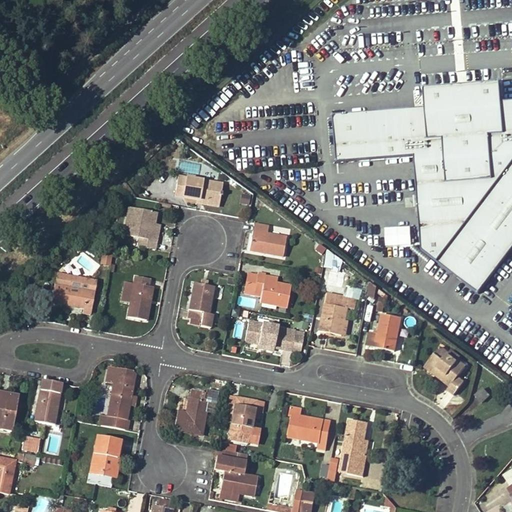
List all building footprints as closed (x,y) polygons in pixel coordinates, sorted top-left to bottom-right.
[(297,63),(299,75),(307,74),(305,62),(297,63)] [(511,98),(500,99),(498,82),(422,86),(423,107),(333,114),(337,158),(412,154),(419,247),(477,289),(511,243),(511,98)] [(213,203),(217,184),(178,177),(175,190),(184,192),(183,196),(183,197),(196,200),(213,203)] [(222,185),(217,184),(213,203),(196,200),(196,203),(218,207),(220,197),(219,196),(219,193),(221,193),(222,185)] [(249,204),(251,195),(242,192),(240,202),(249,204)] [(151,241),(155,224),(157,213),(128,208),(123,236),(139,239),(138,247),(155,251),(156,242),(151,241)] [(159,225),(155,224),(151,241),(156,242),(159,225)] [(248,252),(282,258),(286,238),(267,235),(268,227),(253,225),(248,252)] [(399,228),(389,228),(389,241),(410,240),(410,227),(399,227),(399,228)] [(111,265),(113,252),(103,250),(101,263),(111,265)] [(324,253),(323,266),(340,268),(342,256),(324,253)] [(263,281),(264,277),(265,274),(257,273),(253,294),(261,296),(259,303),(286,308),(291,286),(276,283),(263,281)] [(150,280),(135,277),(133,287),(130,302),(127,318),(145,322),(152,288),(148,287),(150,280)] [(69,283),(68,288),(83,291),(85,281),(70,278),(69,281),(70,281),(70,283),(69,283)] [(83,291),(94,293),(96,283),(85,281),(83,291)] [(205,286),(200,285),(193,283),(186,318),(201,321),(200,327),(210,329),(213,315),(209,314),(214,287),(205,286)] [(376,287),(370,283),(368,295),(374,300),(376,287)] [(83,291),(68,288),(55,285),(51,303),(83,309),(81,315),(89,316),(94,293),(83,291)] [(130,302),(133,287),(124,286),(121,300),(130,302)] [(342,336),(345,321),(349,298),(327,294),(320,332),(342,336)] [(239,298),(238,303),(251,306),(252,300),(239,298)] [(394,352),(400,318),(382,315),(378,334),(371,332),(368,347),(394,352)] [(294,320),(293,327),(306,329),(307,322),(294,320)] [(233,337),(241,338),(243,323),(235,322),(233,337)] [(258,346),(273,349),(293,352),(296,333),(287,331),(277,329),(277,328),(249,322),(244,343),(258,346)] [(439,348),(433,355),(437,358),(430,368),(444,379),(443,381),(450,387),(447,390),(454,396),(464,383),(458,378),(466,368),(457,361),(456,362),(447,355),(447,354),(439,348)] [(437,358),(433,355),(423,370),(441,383),(443,381),(444,379),(430,368),(437,358)] [(112,392),(116,376),(106,374),(103,390),(112,392)] [(100,416),(98,426),(108,428),(125,431),(126,421),(129,405),(131,397),(133,387),(129,386),(130,379),(116,376),(112,392),(107,418),(100,416)] [(42,381),(40,391),(34,423),(51,426),(51,428),(58,430),(59,426),(53,425),(58,394),(60,385),(42,381)] [(475,397),(482,403),(489,396),(482,390),(475,397)] [(200,437),(207,401),(203,400),(204,394),(190,391),(185,414),(177,412),(173,431),(200,437)] [(0,393),(0,430),(11,433),(18,397),(0,393)] [(254,411),(261,412),(262,404),(230,397),(227,416),(232,417),(227,441),(256,446),(259,431),(251,430),(253,417),(254,411)] [(97,412),(106,413),(107,399),(98,398),(97,412)] [(289,415),(291,415),(300,417),(301,410),(290,408),(289,415)] [(300,417),(291,415),(287,438),(319,444),(318,450),(326,452),(328,442),(320,441),(324,421),(316,420),(315,422),(304,420),(305,418),(300,417)] [(331,423),(324,421),(320,441),(328,442),(331,423)] [(361,456),(364,440),(367,424),(349,421),(341,462),(364,466),(366,457),(361,456)] [(23,435),(21,450),(38,453),(40,438),(23,435)] [(101,472),(115,475),(118,460),(116,460),(118,452),(119,452),(121,442),(97,437),(89,474),(101,476),(101,472)] [(335,443),(333,457),(340,458),(342,444),(335,443)] [(218,448),(217,450),(235,454),(236,447),(223,445),(218,448)] [(217,450),(213,472),(223,474),(218,499),(235,502),(236,494),(253,497),(256,478),(241,475),(244,463),(245,456),(235,454),(217,450)] [(38,465),(39,456),(19,453),(17,463),(38,465)] [(0,494),(8,495),(14,461),(0,458),(0,494)] [(339,474),(361,479),(364,466),(341,462),(339,474)] [(330,463),(329,472),(337,474),(338,464),(330,463)] [(321,464),(320,475),(327,476),(328,465),(321,464)] [(511,471),(502,477),(509,488),(511,486),(511,471)] [(303,491),(299,510),(306,511),(311,511),(315,494),(303,491)]
